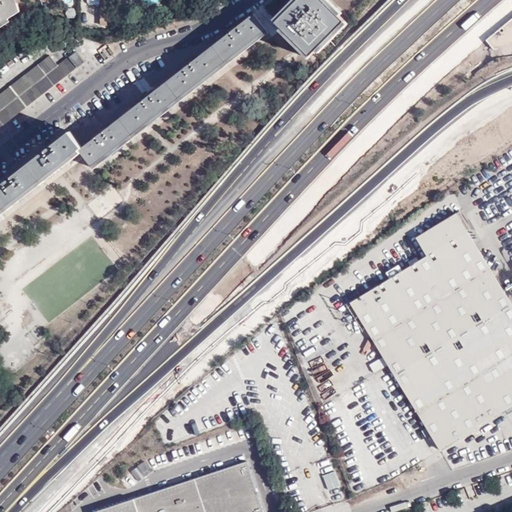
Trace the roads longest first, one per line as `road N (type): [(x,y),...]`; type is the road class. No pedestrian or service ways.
road 1 (motorway): [(0,510),(359,121),(492,0)]
road 2 (motorway): [(16,511),(239,305),(469,106),(511,79)]
road 3 (motorway): [(443,0),(134,323)]
road 4 (motorway): [(411,0),(233,192),(134,323)]
road 5 (residential): [(0,161),(143,53),(244,0)]
road 6 (motorway): [(134,323),(0,467)]
road 7 (unclassified): [(352,511),(511,458)]
road 8 (unknown): [(244,365),(261,352),(278,368),(307,448),(299,456)]
